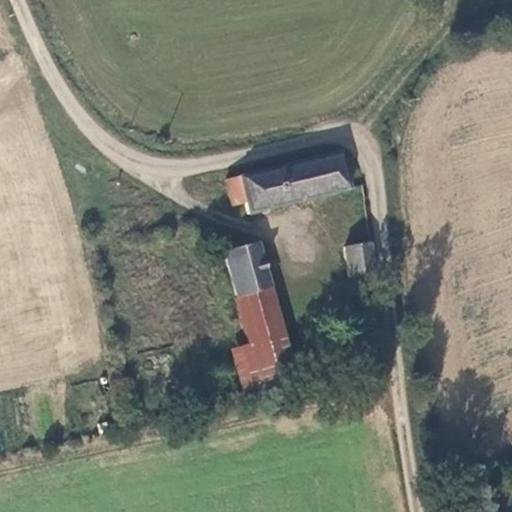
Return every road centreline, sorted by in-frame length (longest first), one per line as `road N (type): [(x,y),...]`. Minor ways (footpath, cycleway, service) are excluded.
road 1 (track): [(147,163),(191,165),(326,137),(361,142),(376,174),(422,511)]
road 2 (unclassified): [(147,163),(110,140),(75,101),(22,0)]
